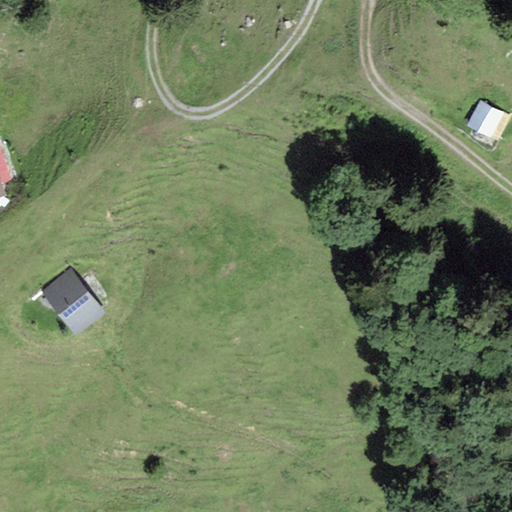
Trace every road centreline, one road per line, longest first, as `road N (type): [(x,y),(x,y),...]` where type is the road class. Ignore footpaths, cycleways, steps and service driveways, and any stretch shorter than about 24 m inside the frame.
road 1 (track): [(314,0),(293,46),(234,108),(195,117),(157,89),(150,60),(160,0)]
road 2 (track): [(511,191),(365,68),(363,0)]
